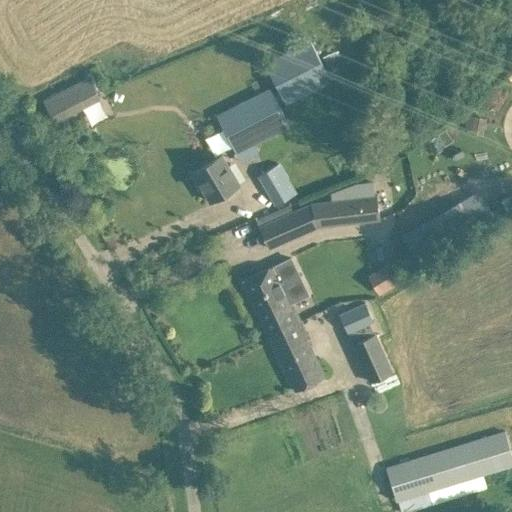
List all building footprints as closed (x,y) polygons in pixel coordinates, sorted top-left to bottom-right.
[(264,61),(285,102),(331,77),(310,38),(264,61)] [(44,100),(55,121),(100,98),(89,78),(44,100)] [(289,124),(270,88),(217,116),(235,151),(289,124)] [(194,170),(211,200),(239,184),(221,154),(194,170)] [(258,173),(276,203),(296,190),(279,161),(258,173)] [(380,218),(377,192),(310,200),(259,223),(269,247),(318,225),(380,218)] [(410,256),(467,230),(453,200),(396,227),(410,256)] [(242,280),(269,335),(300,320),(274,264),(242,280)] [(368,274),(379,293),(395,284),(384,265),(368,274)] [(365,301),(339,313),(347,331),(369,322),(373,320),(365,301)] [(300,320),(269,335),(295,390),(325,376),(306,335),(307,335),(300,320)] [(351,341),(369,381),(393,370),(376,330),(351,341)] [(387,467),(396,499),(511,463),(511,452),(505,430),(387,467)]
